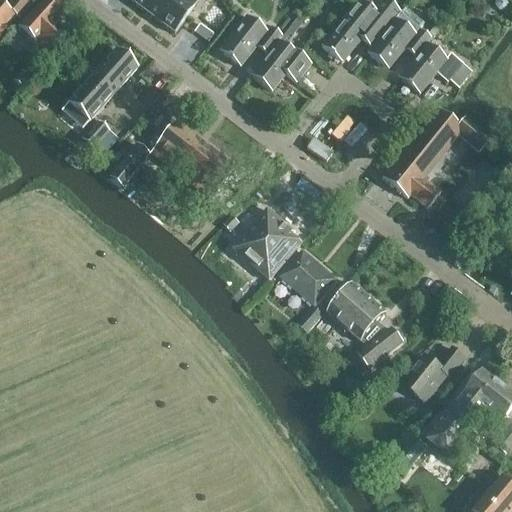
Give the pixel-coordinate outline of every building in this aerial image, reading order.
[(19,21),(34,6),(27,0),(11,0),(4,8),(0,3),(0,35),(16,18),(19,21)] [(68,10),(56,0),(43,0),(18,29),(37,45),(44,37),(48,40),(41,49),(48,55),(67,35),(56,24),(68,10)] [(130,0),(175,34),(195,8),(194,7),(198,0),(130,0)] [(359,2),(321,49),(342,66),(361,42),(372,50),(387,32),(391,26),(393,24),(395,21),(401,15),(384,1),(373,14),(359,2)] [(372,50),(368,55),(388,72),(405,51),(416,59),(427,47),(432,41),(419,31),(424,24),(405,10),(401,15),(395,21),(393,24),(391,26),(387,32),(372,50)] [(267,57),(279,44),(283,39),(270,29),(266,34),(247,19),(219,53),(240,69),(256,49),(267,57)] [(279,44),(267,57),(251,78),(271,94),(285,76),(296,85),(311,66),(299,57),(298,59),(279,44)] [(416,59),(399,80),(419,97),(436,75),(447,84),(450,81),(460,89),(471,74),(462,66),(450,56),(446,62),(427,47),(416,59)] [(73,100),(68,105),(89,124),(94,119),(137,70),(116,52),(73,100)] [(33,79),(26,73),(16,84),(23,90),(33,79)] [(458,129),(438,112),(382,180),(407,201),(410,198),(427,211),(440,196),(423,182),(459,138),(480,155),(490,141),(464,121),(458,129)] [(211,202),(235,171),(175,124),(154,150),(189,177),(185,182),(211,202)] [(106,137),(96,128),(82,143),(92,153),(106,137)] [(153,154),(137,142),(137,143),(138,144),(110,180),(108,179),(108,180),(123,192),(124,191),(123,190),(151,154),(152,155),(153,154)] [(271,283),(303,246),(292,237),(294,234),(269,212),(234,251),(271,283)] [(316,309),(337,283),(303,254),(282,280),(316,309)] [(354,286),(329,314),(337,322),(357,338),(363,344),(364,343),(370,349),(360,357),(371,372),(406,344),(395,329),(390,333),(380,325),(388,315),(386,314),(354,286)] [(314,310),(298,328),(307,337),(323,318),(314,310)] [(450,379),(465,360),(454,351),(439,369),(426,358),(413,374),(411,372),(400,385),(425,404),(447,377),(450,379)] [(471,391),(468,395),(495,417),(504,424),(511,414),(511,396),(484,375),(481,379),(475,379),(470,386),(471,391)] [(468,395),(429,443),(429,444),(457,465),(470,448),(474,451),(487,435),(483,432),(495,417),(468,395)] [(511,426),(495,447),(507,457),(511,450),(511,426)] [(415,438),(391,466),(405,478),(429,450),(415,438)] [(390,462),(381,455),(370,470),(379,477),(390,462)] [(511,511),(511,484),(504,478),(475,511),(511,511)]
